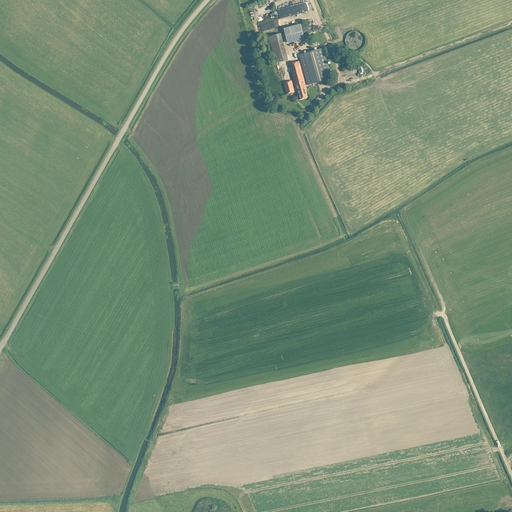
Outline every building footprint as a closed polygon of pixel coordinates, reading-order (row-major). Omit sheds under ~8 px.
[(248,9),(252,16),(260,12),(257,5),(248,9)] [(255,31),(271,29),(270,21),(264,22),(265,27),(262,28),(260,17),(253,18),(255,31)] [(300,24),(284,29),(287,43),(294,41),(304,39),(302,31),(300,24)] [(268,37),(275,63),(288,60),(281,34),(268,37)] [(307,85),(331,79),(323,48),(299,55),(307,85)] [(283,83),(286,95),(298,92),(300,99),(307,97),(305,90),(306,89),(299,61),(289,64),(296,89),(294,90),(291,81),(283,83)]
